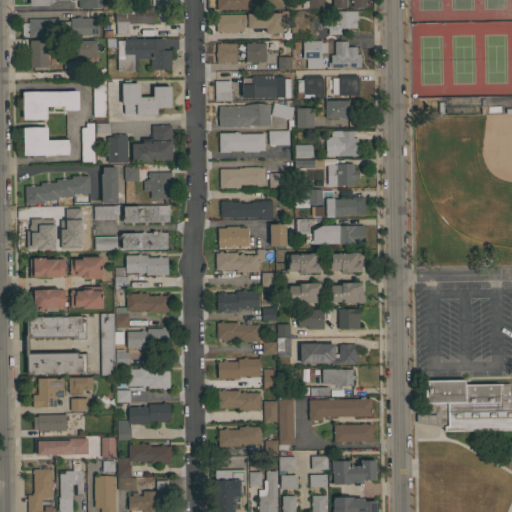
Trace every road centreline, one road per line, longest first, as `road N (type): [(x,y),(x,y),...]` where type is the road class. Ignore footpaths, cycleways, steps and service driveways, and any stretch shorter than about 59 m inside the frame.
road 1 (residential): [(387,0),(395,511)]
road 2 (residential): [(192,0),(193,511)]
road 3 (residential): [(3,511),(0,382)]
